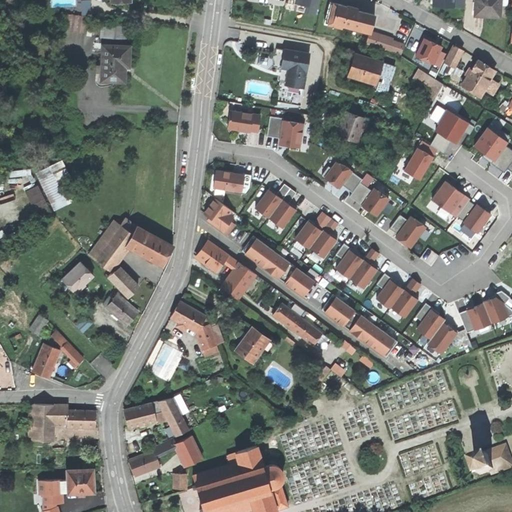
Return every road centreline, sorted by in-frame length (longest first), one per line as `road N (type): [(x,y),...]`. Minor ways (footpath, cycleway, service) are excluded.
road 1 (residential): [(198,146),(270,158),(438,285),(467,273),(510,216),(507,199),(459,162)]
road 2 (secondary): [(198,146),(177,276),(112,402)]
road 3 (secondary): [(215,0),(198,146)]
road 4 (residential): [(392,0),(511,67)]
